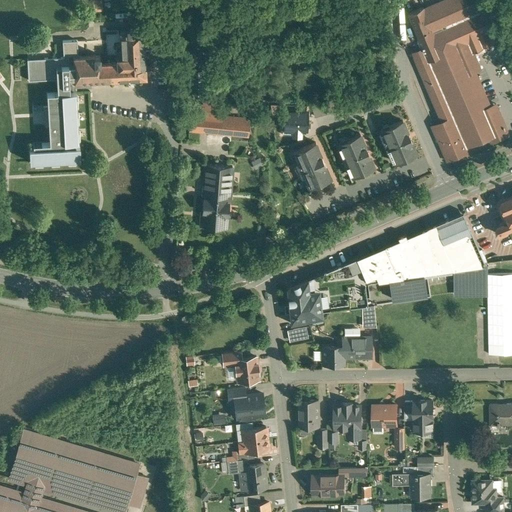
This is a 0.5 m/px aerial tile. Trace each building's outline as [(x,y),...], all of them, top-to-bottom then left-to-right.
[(133,0),(113,0),(115,22),(135,21),(133,0)] [(489,0),(443,0),(424,8),(424,6),(408,13),(422,45),(429,61),(430,60),(470,43),(474,53),(504,39),(500,30),(502,30),(489,0)] [(127,32),(120,32),(121,43),(116,44),(116,48),(114,51),(114,55),(116,57),(117,62),(100,62),(100,55),(73,56),(74,64),(74,74),(75,81),(113,79),(113,78),(130,77),(130,78),(136,78),(136,77),(146,77),(145,69),(145,70),(143,31),(133,31),(133,28),(127,28),(127,32)] [(470,43),(430,60),(436,74),(425,79),(443,121),(433,125),(449,161),(470,152),(467,146),(488,137),(490,143),(511,133),(497,100),(489,104),(475,71),(481,68),(474,53),(470,43)] [(422,45),(412,50),(425,79),(436,74),(430,60),(429,61),(422,45)] [(68,57),(27,59),(28,80),(57,79),(58,93),(47,93),(48,106),(43,106),(44,124),(49,124),(50,143),(33,144),(34,148),(29,148),(30,162),(31,162),(35,161),(35,163),(43,162),(43,161),(51,161),(51,162),(59,161),(59,160),(68,160),(68,161),(76,160),(76,159),(80,159),(80,160),(80,145),(75,145),(75,142),(79,142),(79,141),(78,141),(78,137),(79,137),(79,129),(78,129),(77,121),(78,121),(78,113),(77,113),(76,104),(78,104),(77,96),(76,96),(76,92),(76,91),(70,92),(69,74),(74,74),(74,64),(68,64),(68,57)] [(201,70),(190,70),(190,87),(200,87),(201,70)] [(370,90),(312,106),(315,117),(373,101),(370,90)] [(256,104),(192,101),(189,130),(199,131),(255,136),(256,129),(254,129),(255,114),(256,104)] [(289,113),(272,115),(275,147),(293,145),(289,113)] [(402,121),(389,126),(387,125),(383,127),(382,129),(381,130),(381,131),(382,131),(388,146),(385,147),(385,148),(388,146),(395,161),(394,161),(395,162),(396,162),(398,163),(403,161),(403,159),(415,154),(416,154),(417,153),(416,152),(403,122),(403,121),(403,120),(401,121),(402,121)] [(199,131),(189,130),(188,140),(198,141),(199,131)] [(359,135),(347,140),(345,138),(340,140),(340,143),(338,143),(339,144),(346,159),(342,161),(346,160),(352,175),(353,176),(354,176),(373,167),(373,168),(374,167),(374,166),(368,153),(368,152),(366,149),(366,148),(360,135),(361,135),(360,134),(359,134),(359,135)] [(315,142),(292,152),(296,163),(302,178),(308,188),(331,179),(315,142)] [(232,166),(206,164),(204,189),(230,192),(232,166)] [(230,192),(204,189),(201,226),(227,228),(230,192)] [(511,196),(508,199),(508,198),(507,198),(504,197),(501,204),(506,215),(508,216),(508,217),(508,218),(509,217),(511,218),(511,221),(511,222),(511,223),(511,225),(511,227),(511,196)] [(463,213),(357,258),(366,280),(369,278),(371,283),(390,280),(424,275),(454,271),(483,267),(483,266),(487,264),(487,263),(482,265),(469,235),(472,234),(463,213)] [(357,258),(287,288),(291,324),(323,318),(322,312),(362,307),(368,306),(365,285),(371,283),(369,278),(366,280),(357,258)] [(483,267),(454,271),(454,291),(484,291),(484,268),(483,266),(483,267)] [(424,275),(390,280),(392,300),(427,295),(424,275)] [(368,306),(362,307),(362,325),(376,325),(374,305),(368,306)] [(306,327),(299,329),(301,340),(308,338),(306,327)] [(301,340),(299,329),(287,331),(289,342),(301,340)] [(358,338),(358,337),(343,337),(343,346),(344,358),(358,357),(358,355),(371,355),(371,357),(372,357),(371,336),(370,336),(370,338),(358,338)] [(344,358),(343,346),(323,347),(323,351),(320,351),(321,360),(324,360),(324,364),(344,363),(344,358)] [(240,351),(223,353),(224,365),(236,364),(235,360),(241,359),(240,351)] [(241,359),(235,360),(236,364),(238,381),(259,379),(258,371),(259,370),(258,366),(257,365),(256,357),(241,359)] [(245,387),(227,389),(229,401),(235,400),(234,397),(246,395),(245,387)] [(246,395),(234,397),(235,400),(237,418),(239,417),(251,416),(265,415),(262,394),(246,395)] [(318,400),(299,400),(300,427),(319,427),(318,400)] [(426,401),(426,400),(419,400),(419,401),(414,401),(415,413),(415,431),(423,431),(433,431),(432,400),(426,401)] [(414,401),(404,401),(404,413),(415,413),(414,401)] [(511,402),(490,403),(490,424),(511,424),(511,402)] [(352,405),(352,403),(343,403),(343,405),(335,406),(335,427),(349,427),(350,438),(360,437),(360,428),(361,428),(361,405),(352,405)] [(396,405),(373,405),(373,425),(397,425),(396,405)] [(240,423),(236,424),(236,430),(243,430),(243,429),(253,428),(252,422),(240,423)] [(253,428),(243,429),(243,430),(244,441),(267,438),(266,427),(253,428)] [(124,511),(139,464),(23,429),(8,478),(27,484),(25,493),(39,498),(42,488),(120,511),(124,511)] [(328,429),(318,429),(319,448),(328,448),(328,429)] [(405,429),(396,429),(396,448),(405,448),(405,429)] [(337,432),(329,432),(329,442),(337,442),(337,432)] [(267,438),(244,441),(238,442),(239,453),(245,452),(245,453),(253,452),(268,450),(267,438)] [(434,466),(434,458),(419,458),(419,466),(434,466)] [(237,460),(227,461),(228,473),(245,471),(245,466),(249,465),(248,459),(237,460)] [(249,465),(245,466),(245,471),(247,489),(266,487),(264,464),(249,465)] [(419,466),(418,466),(418,473),(430,473),(430,475),(434,475),(434,466),(419,466)] [(418,473),(403,474),(403,485),(410,484),(411,497),(431,497),(431,487),(430,487),(430,475),(430,473),(418,473)] [(328,475),(313,475),(313,494),(344,493),(344,475),(340,475),(340,474),(328,474),(328,475)] [(489,501),(496,501),(496,497),(496,489),(491,490),(491,481),(475,481),(475,501),(489,501)] [(25,493),(0,485),(0,511),(86,511),(39,498),(25,493)] [(259,494),(243,495),(244,505),(250,505),(250,504),(260,503),(259,494)] [(260,503),(250,504),(250,505),(251,511),(269,511),(268,502),(260,503)] [(414,503),(398,503),(398,511),(414,511),(414,503)]
